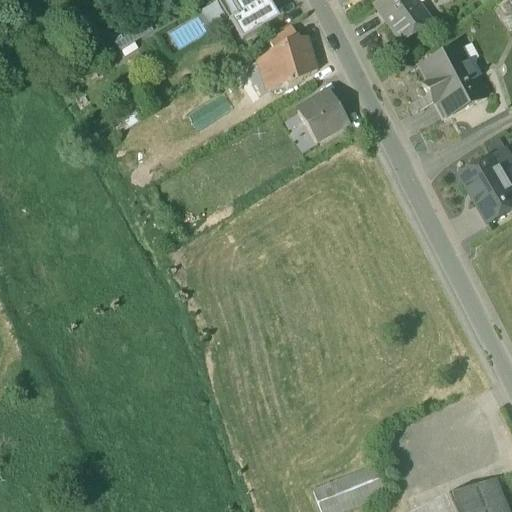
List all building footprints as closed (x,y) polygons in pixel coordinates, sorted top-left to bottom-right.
[(212,0),(228,25),(226,25),(227,27),(228,26),(240,45),(277,22),(266,3),(267,2),(265,0),(212,0)] [(426,25),(407,0),(385,0),(373,9),(398,45),(426,25)] [(289,30),(266,44),(272,53),(294,39),(289,30)] [(272,53),(254,65),(260,73),(266,94),(283,88),(286,92),(315,73),(307,49),(302,50),(294,39),(272,53)] [(475,61),(468,47),(456,53),(452,56),(468,85),(472,82),(472,83),(479,79),(473,68),(475,61)] [(455,51),(418,71),(427,86),(421,89),(431,107),(436,104),(445,121),(482,101),(472,83),(472,82),(468,85),(452,56),(456,53),(455,51)] [(328,99),(318,105),(316,101),(296,113),(316,145),(345,128),(328,99)] [(506,156),(461,182),(488,228),(510,216),(507,211),(508,210),(506,207),(511,203),(511,188),(502,172),(511,166),(506,156)] [(380,464),(328,485),(338,509),(390,488),(380,464)] [(507,511),(495,480),(420,511),(507,511)]
